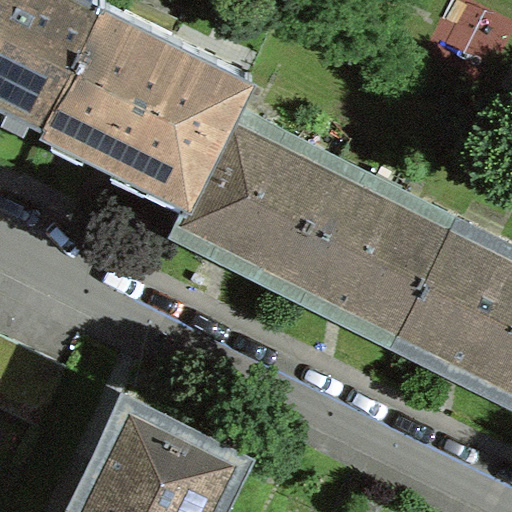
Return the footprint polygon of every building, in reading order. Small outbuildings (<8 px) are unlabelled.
[(97,4),(87,0),(0,0),(0,101),(39,121),(97,4)] [(82,142),(185,194),(225,112),(243,77),(97,4),(39,121),(82,142)] [(330,164),(225,112),(185,194),(171,221),(219,245),(276,274),(330,164)] [(445,222),(330,164),(276,274),(309,290),(391,331),(445,222)] [(424,352),(505,392),(511,377),(511,250),(447,218),(445,222),(391,331),(389,335),(424,352)] [(0,411),(32,428),(61,370),(0,339),(0,411)] [(69,506),(72,508),(80,511),(210,511),(238,456),(120,398),(86,470),(69,506)]
